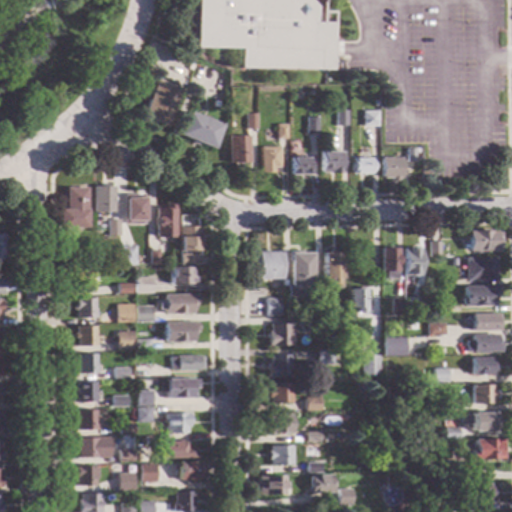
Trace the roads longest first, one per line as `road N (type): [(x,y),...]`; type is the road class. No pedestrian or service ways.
road 1 (residential): [(138,0),(129,38),(94,103),(30,161),(36,511)]
road 2 (residential): [(511,208),(226,213),(180,173),(114,141)]
road 3 (residential): [(225,511),(226,213)]
